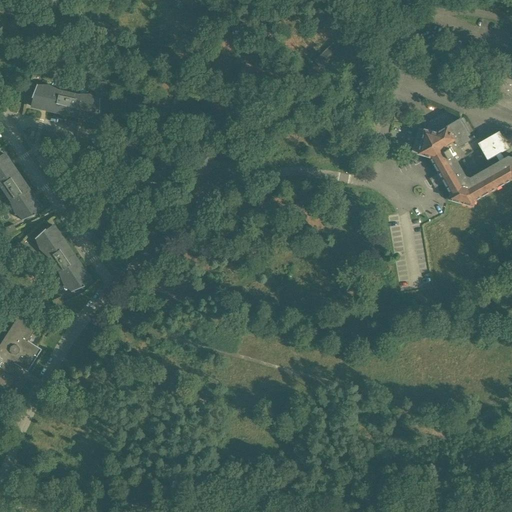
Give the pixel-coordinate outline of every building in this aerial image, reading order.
[(346,32),(315,61),(323,69),(353,39),(346,32)] [(36,66),(32,75),(38,77),(42,69),(36,66)] [(46,72),(43,81),(51,83),(54,74),(46,72)] [(511,80),(502,76),(491,102),(511,111),(511,80)] [(32,98),(30,106),(95,120),(97,112),(98,112),(99,98),(98,98),(98,99),(87,99),(77,94),(58,90),(46,89),(36,85),(37,84),(36,84),(31,97),(32,98)] [(413,150),(412,153),(431,158),(441,176),(438,177),(432,181),(435,187),(442,183),(444,182),(451,194),(450,200),(474,207),(475,201),(511,180),(511,157),(509,157),(505,159),(501,153),(509,148),(500,132),(479,143),(488,160),(497,155),(500,162),(471,178),(466,177),(457,161),(462,158),(461,157),(456,148),(459,146),(464,143),(467,142),(472,139),(475,138),(474,136),(471,137),(464,124),(461,119),(456,122),(438,133),(420,129),(419,129),(419,131),(417,138),(415,143),(413,150)] [(205,152),(191,169),(199,175),(213,159),(205,152)] [(0,186),(9,201),(10,200),(18,209),(22,219),(21,219),(22,220),(35,214),(34,213),(41,208),(3,153),(0,154),(0,186)] [(13,224),(4,228),(7,234),(16,230),(13,224)] [(44,228),(34,238),(35,239),(35,238),(43,246),(48,256),(58,272),(59,272),(67,280),(71,290),(70,291),(71,291),(84,285),(83,284),(90,280),(52,225),(45,229),(44,228)] [(23,240),(16,247),(20,251),(27,245),(23,240)] [(61,296),(52,300),(55,306),(64,302),(61,296)] [(0,387),(8,392),(18,377),(13,374),(15,371),(18,366),(27,372),(36,359),(42,349),(28,340),(39,323),(31,318),(31,319),(28,318),(29,317),(26,314),(21,311),(0,344),(0,387)]
